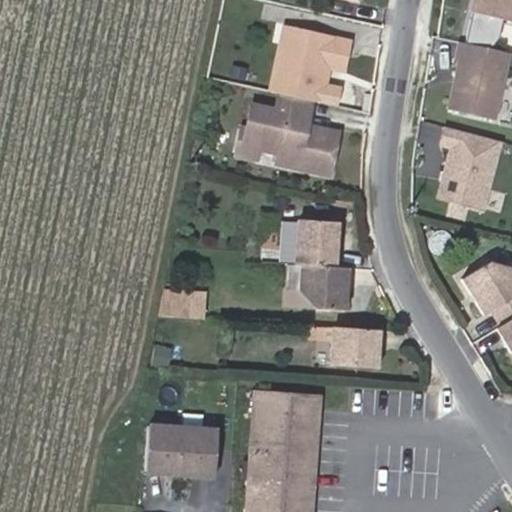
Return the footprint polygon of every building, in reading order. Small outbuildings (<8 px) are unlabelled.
[(468,0),(467,6),(499,13),(502,0),(468,0)] [(509,0),(502,0),(499,13),(507,15),(509,0)] [(444,107),(496,121),(511,63),(511,52),(463,39),(444,107)] [(336,89),(321,85),(324,71),(327,57),(277,46),(267,90),(274,91),(307,99),(332,104),(336,89)] [(342,60),(327,57),(324,71),(339,74),(342,60)] [(230,64),(228,74),(240,77),(243,67),(230,64)] [(254,147),(256,147),(275,151),(272,160),(324,173),(333,131),(302,124),(307,99),(274,91),(270,107),(246,102),(241,124),(241,126),(247,127),(255,141),(254,147)] [(255,155),(256,147),(254,147),(255,141),(247,127),(241,126),(241,124),(236,123),(231,150),(255,155)] [(447,148),(438,201),(490,209),(502,138),(443,128),(440,146),(447,148)] [(300,263),(333,265),(337,221),(297,218),(294,262),(300,263)] [(280,245),(261,244),(260,260),(279,261),(280,245)] [(483,312),(489,307),(500,323),(511,315),(511,274),(507,266),(483,262),(460,277),(483,312)] [(314,306),(342,308),(345,266),(333,265),(300,263),(297,286),(314,306)] [(159,315),(204,318),(207,297),(163,293),(159,315)] [(511,355),(511,315),(500,323),(494,327),(511,355)] [(328,364),(375,366),(378,329),(331,326),(328,364)] [(169,349),(156,346),(153,364),(166,366),(169,349)] [(292,511),(299,410),(300,396),(253,393),(245,511),(292,511)] [(299,410),(292,511),(309,511),(317,397),(300,396),(299,410)] [(213,479),(216,431),(148,426),(144,474),(213,479)]
